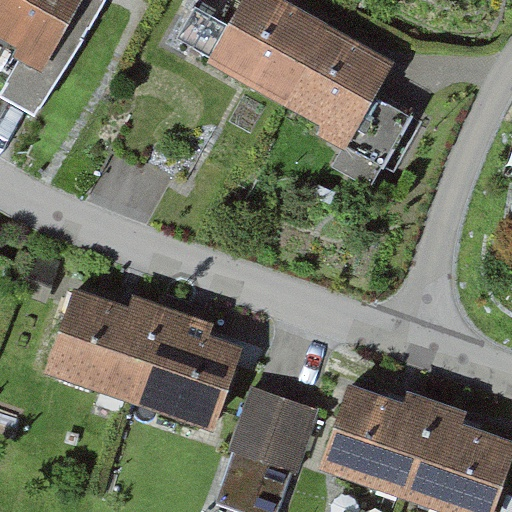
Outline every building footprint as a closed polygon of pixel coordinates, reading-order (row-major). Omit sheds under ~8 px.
[(82,0),(0,0),(0,26),(52,55),(82,0)] [(393,49),(297,0),(233,0),(205,57),(351,131),(393,49)] [(243,336),(70,278),(42,362),(215,419),(243,336)] [(493,511),(511,454),(511,437),(344,384),(316,472),(444,511),(493,511)] [(281,511),(313,404),(252,386),(228,470),(219,498),(268,511),(281,511)]
